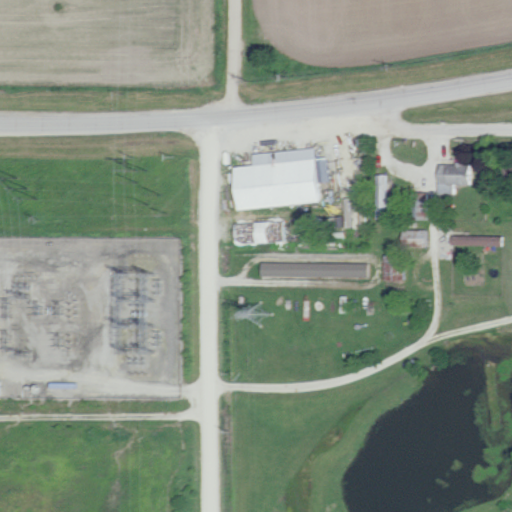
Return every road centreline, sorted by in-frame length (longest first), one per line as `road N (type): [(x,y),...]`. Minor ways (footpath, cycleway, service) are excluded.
road 1 (secondary): [(0,124),(223,120),(511,78)]
road 2 (residential): [(211,511),(211,171),(231,95),(235,0)]
road 3 (residential): [(375,100),(384,121),(414,131),(511,130)]
